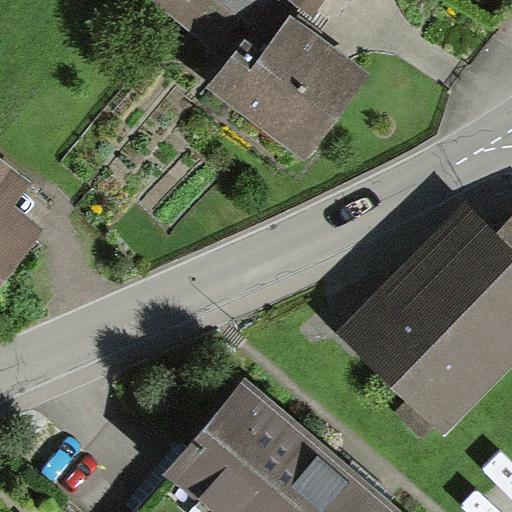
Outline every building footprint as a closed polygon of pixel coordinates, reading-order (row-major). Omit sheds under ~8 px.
[(276,0),(171,0),(220,41),(240,17),(252,29),(277,0),(276,0)] [(317,31),(298,17),(266,58),(248,44),(222,79),(305,142),(356,75),(310,41),(317,31)] [(0,263),(28,229),(0,206),(0,263)] [(487,226),(364,349),(411,396),(400,409),(424,433),(437,420),(421,404),(511,312),(511,248),(511,250),(487,226)] [(392,511),(243,383),(175,462),(232,511),(392,511)]
